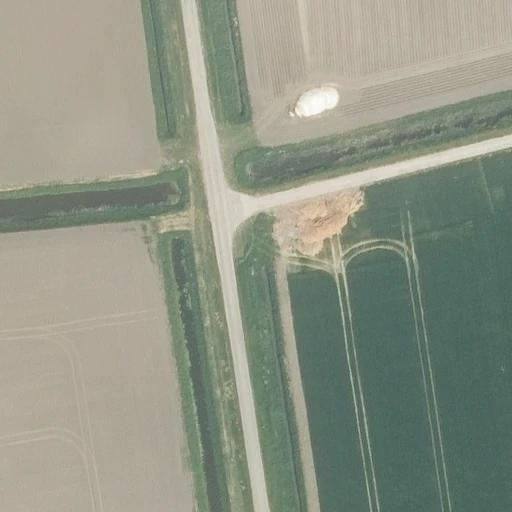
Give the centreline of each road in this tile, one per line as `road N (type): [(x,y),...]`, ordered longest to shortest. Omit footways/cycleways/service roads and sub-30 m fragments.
road 1 (unclassified): [(215,219),(511,145)]
road 2 (unclassified): [(256,511),(215,219)]
road 3 (unclassified): [(215,219),(187,0)]
